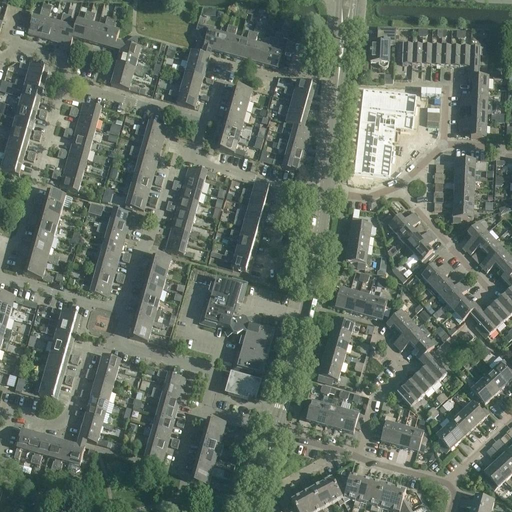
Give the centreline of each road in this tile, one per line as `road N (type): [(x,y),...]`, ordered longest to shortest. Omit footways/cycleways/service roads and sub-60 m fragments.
road 1 (tertiary): [(275,432),(328,195)]
road 2 (residential): [(112,343),(91,338),(70,413),(50,424),(9,412),(0,448)]
road 3 (residential): [(120,313),(179,156),(194,160)]
road 4 (residential): [(2,246),(17,242),(64,84)]
road 5 (residential): [(203,122),(223,67),(277,79),(292,74),(298,48)]
road 6 (tertiary): [(328,195),(342,45)]
road 7 (residential): [(358,459),(373,399),(405,370),(373,341)]
road 8 (residential): [(494,296),(396,188)]
road 9 (residential): [(202,411),(213,372),(112,343)]
road 10 (residential): [(203,122),(64,84)]
road 11 (residential): [(120,313),(0,278)]
